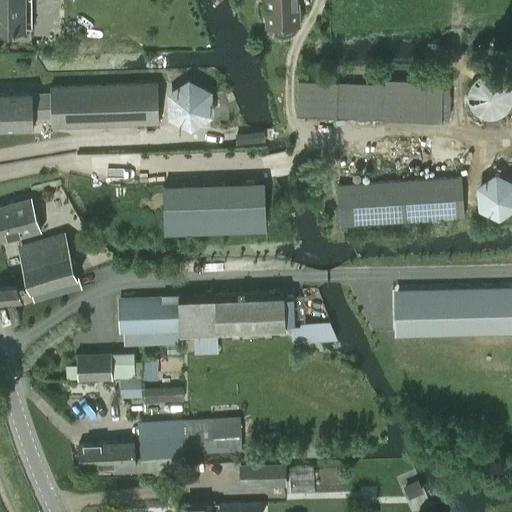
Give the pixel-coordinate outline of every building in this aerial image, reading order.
[(0,0),(0,26),(24,27),(32,26),(31,0),(0,0)] [(298,21),(297,0),(265,0),(266,22),(298,21)] [(511,81),(511,82),(509,78),(503,73),(497,71),(494,70),(488,71),(483,72),(478,74),(475,77),(472,81),(470,85),(468,90),(468,94),(469,101),(471,106),(474,110),(479,115),(482,116),(490,118),(497,118),(501,116),(508,112),(511,108),(511,106),(511,81)] [(168,118),(191,129),(213,115),(211,89),(188,77),(166,91),(168,118)] [(338,81),(336,113),(383,115),(385,83),(338,81)] [(51,115),(52,126),(158,122),(157,82),(50,86),(50,93),(32,94),(32,91),(0,92),(0,128),(33,127),(33,115),(51,115)] [(476,183),(478,207),(499,218),(511,209),(511,177),(496,170),(476,183)] [(461,177),(337,186),(340,226),(464,217),(461,177)] [(264,180),(163,184),(165,232),(266,229),(264,180)] [(30,196),(0,205),(0,240),(40,228),(30,196)] [(63,230),(15,245),(29,290),(32,301),(33,303),(80,288),(82,287),(81,286),(80,281),(78,275),(63,230)] [(8,284),(0,286),(0,304),(22,298),(21,296),(17,282),(8,284)] [(511,284),(393,287),(394,334),(511,331),(511,284)] [(192,293),(179,294),(181,333),(193,332),(216,331),(216,332),(284,328),(282,288),(192,293)] [(179,294),(119,297),(121,331),(124,331),(124,344),(181,341),(181,333),(179,294)] [(79,377),(111,376),(143,374),(142,359),(134,360),(134,350),(77,353),(79,377)] [(166,385),(142,386),(143,402),(172,400),(183,399),(182,384),(172,385),(166,385)] [(185,453),(239,449),(237,419),(183,422),(185,453)] [(182,435),(139,440),(143,474),(168,471),(168,478),(186,476),(185,469),(186,469),(182,435)] [(133,440),(77,444),(79,465),(135,461),(133,440)] [(285,482),(285,465),(285,462),(241,463),(241,483),(285,482)] [(178,503),(178,511),(210,511),(218,511),(260,511),(261,501),(178,503)]
